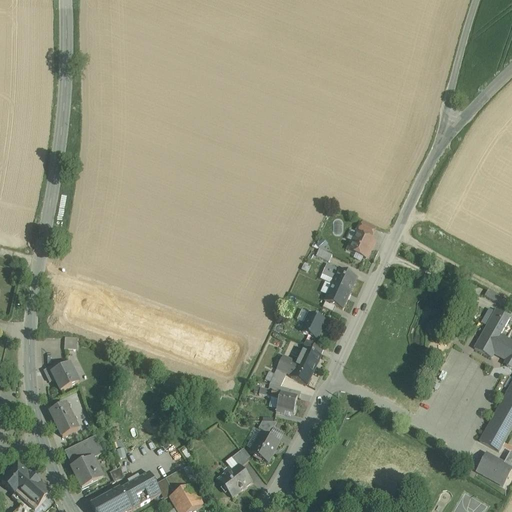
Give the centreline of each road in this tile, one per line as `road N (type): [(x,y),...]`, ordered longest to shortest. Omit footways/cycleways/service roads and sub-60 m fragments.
road 1 (secondary): [(65,0),(30,316),(29,380),(43,441)]
road 2 (tertiary): [(261,511),(443,139)]
road 3 (unclassified): [(476,0),(443,139)]
